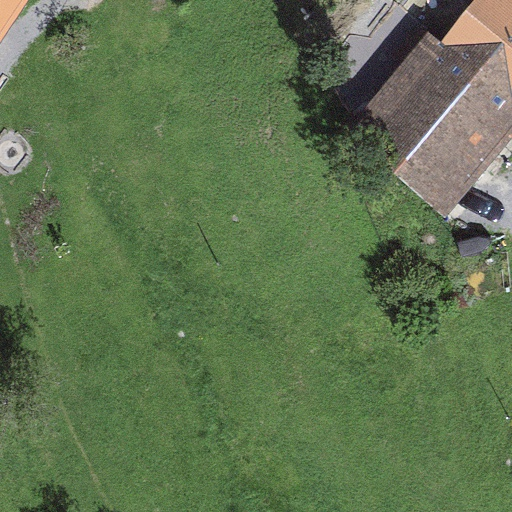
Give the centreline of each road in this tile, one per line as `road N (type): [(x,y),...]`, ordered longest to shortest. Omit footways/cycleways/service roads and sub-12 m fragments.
road 1 (track): [(0,244),(69,478),(88,511)]
road 2 (track): [(0,96),(79,0)]
